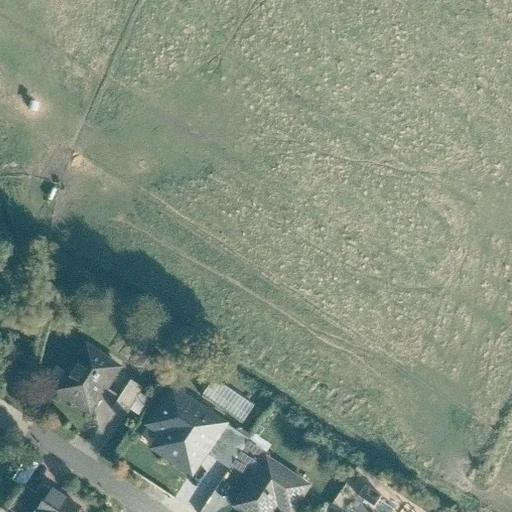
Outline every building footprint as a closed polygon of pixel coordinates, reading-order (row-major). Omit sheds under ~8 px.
[(90,421),(122,373),(84,347),(51,395),(90,421)] [(145,398),(126,385),(108,412),(127,424),(145,398)] [(227,428),(167,388),(144,424),(154,431),(142,449),(190,480),(206,456),(228,470),(244,445),(224,432),(227,428)] [(229,508),(234,511),(272,511),(273,510),(275,511),(294,511),(310,488),(244,445),(228,470),(246,482),(229,508)] [(339,511),(347,511),(369,481),(356,472),(332,507),(339,511)] [(78,511),(48,493),(35,511),(78,511)]
